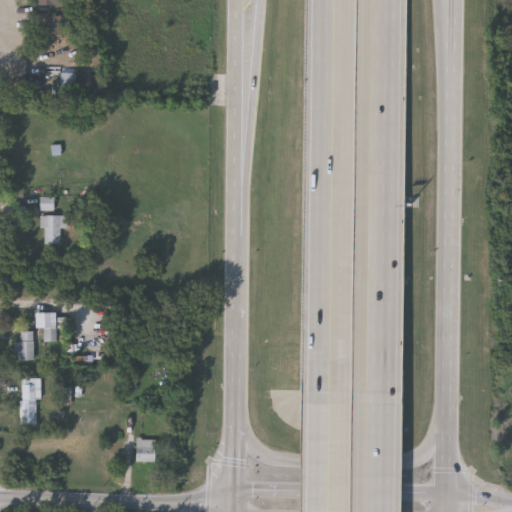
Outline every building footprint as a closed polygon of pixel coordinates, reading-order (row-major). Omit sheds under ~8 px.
[(61,19),(61,38),(47,38),(47,19),(61,19)] [(75,75),(75,93),(61,93),(61,75),(75,75)] [(40,213),(40,199),(53,199),(53,213),(40,213)] [(67,218),(67,231),(61,231),(61,246),(43,246),(43,218),(67,218)] [(55,315),(55,343),(44,343),(44,330),(37,330),(37,315),(55,315)] [(15,343),(20,343),(20,333),(34,333),(34,363),(15,363),(15,343)] [(21,380),(40,380),(40,400),(36,400),(36,426),(21,426),(21,380)] [(155,463),(135,463),(135,441),(155,441),(155,463)]
